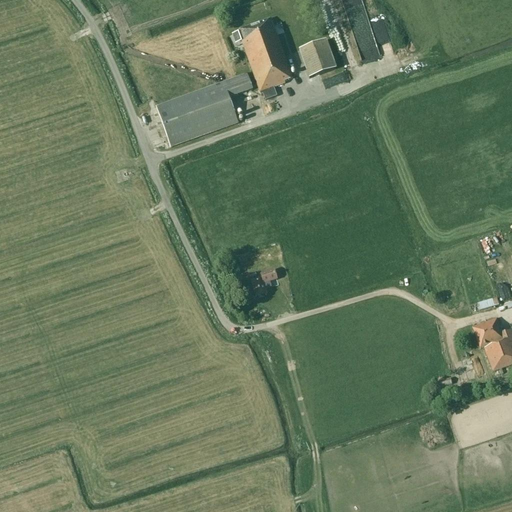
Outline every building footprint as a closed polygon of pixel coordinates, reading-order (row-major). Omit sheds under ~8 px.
[(330,26),(337,25),(336,16),(328,17),(330,26)] [(238,32),(238,33),(241,41),(260,94),(261,96),(263,95),(265,101),(277,97),(273,89),(285,84),(284,83),(292,80),(271,20),(238,32)] [(380,36),(380,32),(377,32),(376,45),(387,46),(387,36),(380,36)] [(300,53),(309,80),(336,70),(326,44),(300,53)] [(363,66),(380,61),(377,48),(359,52),(363,66)] [(229,99),(252,91),(247,75),(156,108),(170,148),(238,124),(229,99)] [(497,286),(504,285),(501,268),(494,269),(497,286)] [(277,280),(274,272),(255,278),(256,280),(250,281),(255,297),(267,294),(265,290),(271,288),(269,282),(277,280)] [(479,312),(499,306),(497,300),(477,305),(479,312)] [(497,320),(496,320),(472,328),(480,350),(484,349),(493,373),(511,365),(511,330),(502,334),(497,320)] [(451,386),(449,380),(434,384),(437,396),(444,394),(443,388),(451,386)] [(486,390),(484,384),(474,387),(476,393),(486,390)] [(473,395),(470,386),(458,391),(457,390),(453,391),(456,401),(460,400),(473,395)]
